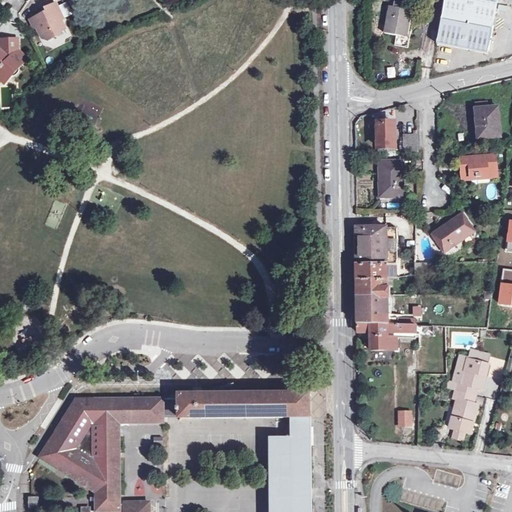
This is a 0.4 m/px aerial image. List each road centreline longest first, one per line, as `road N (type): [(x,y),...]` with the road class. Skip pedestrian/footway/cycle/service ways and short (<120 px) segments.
road 1 (residential): [(0,397),(43,382),(123,334),(293,347)]
road 2 (primary): [(344,350),(337,100)]
road 3 (residential): [(511,465),(345,445)]
